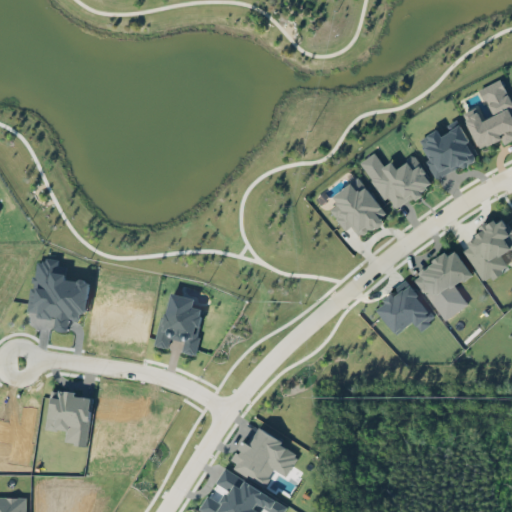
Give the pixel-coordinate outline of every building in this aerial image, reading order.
[(479,148),(501,139),(503,143),(511,139),(511,100),(503,78),(478,89),(490,117),(483,120),(478,107),(464,113),(479,148)] [(479,156),(458,118),(446,125),(450,131),(442,136),(438,129),(427,135),(431,143),(425,146),(431,157),(425,160),(436,179),(479,156)] [(360,161),(384,199),(389,196),(396,208),(434,184),(415,155),(396,167),(392,161),(384,166),(375,152),(360,161)] [(389,214),(358,176),(333,196),(338,202),(329,210),(346,230),(351,226),(360,237),(389,214)] [(465,249),(481,282),(509,269),(501,253),(511,248),(511,232),(504,215),(479,227),(482,233),(467,240),(470,247),(465,249)] [(472,274),(455,248),(413,277),(435,308),(460,291),(456,285),(472,274)] [(90,280),(67,277),(69,262),(35,257),(28,311),(38,312),(38,317),(57,319),(56,330),(69,332),(71,318),(84,320),(90,280)] [(414,321),(420,330),(435,319),(411,283),(384,301),(386,303),(378,308),(395,334),(414,321)] [(156,345),(168,348),(170,337),(184,341),(181,351),(194,355),(205,309),(193,306),(195,298),(169,292),(156,345)] [(92,397),(75,395),(75,392),(51,389),(47,428),(66,431),(65,443),(87,445),(92,397)] [(265,486),(274,469),(287,476),(301,452),(259,429),(250,445),(244,441),(238,452),(230,467),(265,486)] [(283,511),(288,505),(224,468),(199,511),(201,511),(260,511),(263,508),(270,511),(283,511)] [(0,511),(26,511),(27,496),(0,496),(0,511)]
